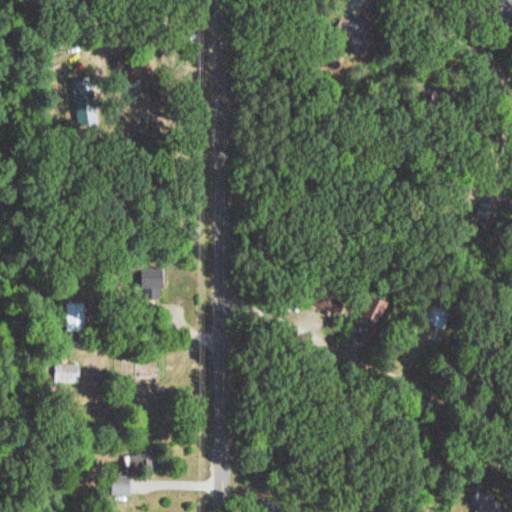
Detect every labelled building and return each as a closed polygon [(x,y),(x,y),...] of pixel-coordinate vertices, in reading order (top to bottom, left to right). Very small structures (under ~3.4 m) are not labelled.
[(156,270),(136,267),(134,288),(153,290),(156,270)] [(345,306),(324,292),(317,303),(338,317),(345,306)] [(446,307),(424,300),(417,323),(439,330),(446,307)] [(83,302),(64,302),(64,331),(83,331),(83,302)] [(52,384),(81,384),(81,364),(52,364),(52,384)] [(157,470),(157,448),(130,448),(130,470),(157,470)] [(112,494),(133,494),(133,476),(112,476),(112,494)] [(470,511),(500,511),(507,502),(486,488),(470,511)]
